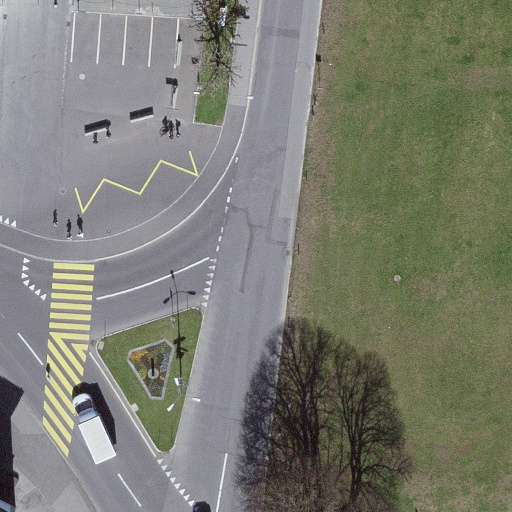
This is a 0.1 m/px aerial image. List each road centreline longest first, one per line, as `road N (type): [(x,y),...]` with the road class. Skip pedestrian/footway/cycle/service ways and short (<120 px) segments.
road 1 (tertiary): [(219,511),(257,243)]
road 2 (residential): [(0,302),(113,295),(257,243)]
road 3 (tertiary): [(0,311),(143,511)]
road 4 (tertiary): [(257,243),(290,0)]
